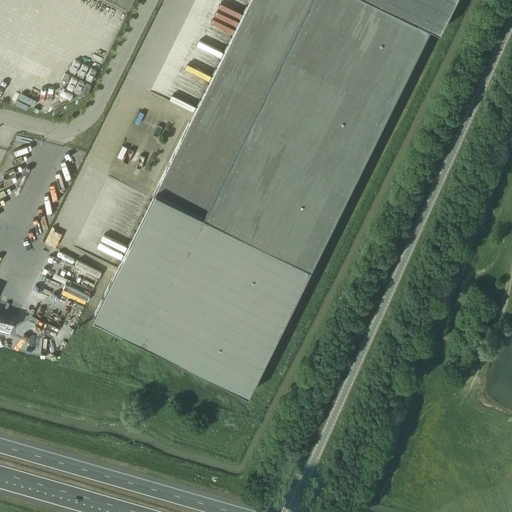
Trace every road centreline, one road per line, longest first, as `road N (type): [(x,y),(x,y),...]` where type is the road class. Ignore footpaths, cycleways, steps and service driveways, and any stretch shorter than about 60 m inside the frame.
road 1 (unclassified): [(290,511),(511,22)]
road 2 (motorway): [(238,511),(0,443)]
road 3 (unclassified): [(0,117),(51,131),(87,123),(152,0)]
road 4 (motorway): [(0,473),(133,511)]
